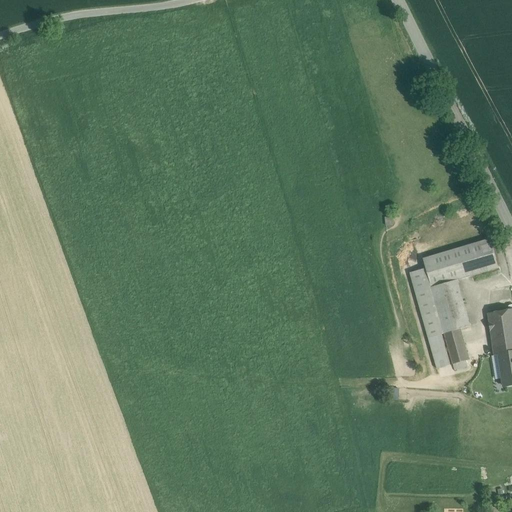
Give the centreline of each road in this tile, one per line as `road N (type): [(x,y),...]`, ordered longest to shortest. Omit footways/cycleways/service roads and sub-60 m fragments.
road 1 (tertiary): [(398,0),(511,230)]
road 2 (unclassified): [(187,0),(76,13),(0,35)]
